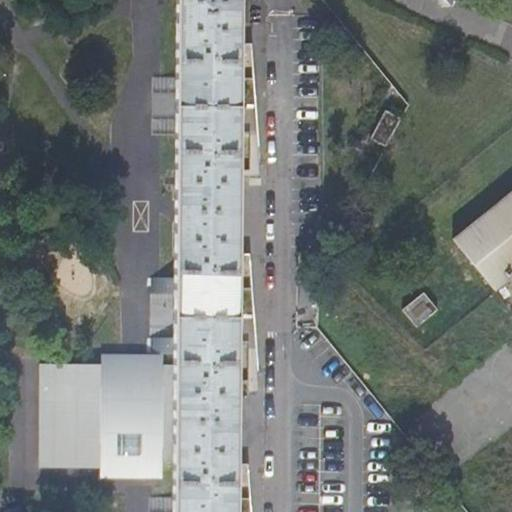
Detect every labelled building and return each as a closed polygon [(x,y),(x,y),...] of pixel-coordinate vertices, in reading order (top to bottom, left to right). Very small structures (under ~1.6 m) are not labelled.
[(232,511),(235,0),(175,0),(173,213),(172,359),(171,455),(170,511),(232,511)] [(511,187),(450,238),(494,291),(511,276),(511,187)] [(400,308),(414,326),(434,310),(419,292),(400,308)] [(100,358),(99,460),(99,471),(161,472),(161,455),(171,455),(172,359),(162,359),(162,348),(100,348),(100,358)] [(45,460),(99,460),(100,358),(46,358),(45,460)]
